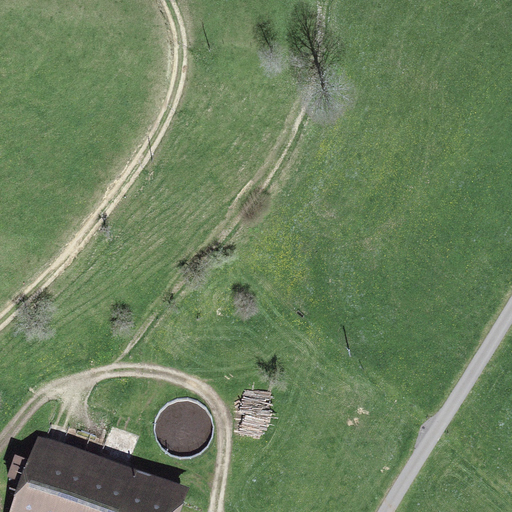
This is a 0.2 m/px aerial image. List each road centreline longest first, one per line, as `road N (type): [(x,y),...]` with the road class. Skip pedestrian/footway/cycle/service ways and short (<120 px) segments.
road 1 (track): [(100,377),(285,149),(322,62),(325,0)]
road 2 (track): [(0,325),(57,275),(137,177),(180,100),(187,55),(171,0)]
road 3 (track): [(216,505),(226,467),(223,418),(202,390),(151,374),(100,377),(51,392),(0,449)]
